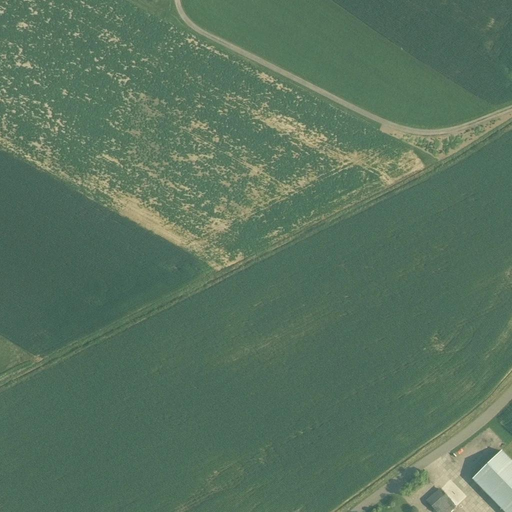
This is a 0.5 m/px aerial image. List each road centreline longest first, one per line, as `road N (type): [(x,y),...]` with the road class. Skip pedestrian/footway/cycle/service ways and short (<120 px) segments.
road 1 (track): [(511,108),(437,133),(383,124),(166,8)]
road 2 (unclassified): [(369,511),(511,404)]
